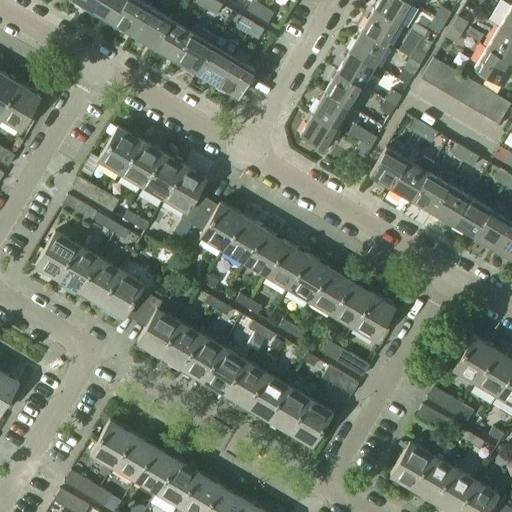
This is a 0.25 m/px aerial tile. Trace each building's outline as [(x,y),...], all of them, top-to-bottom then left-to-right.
[(74,0),(91,10),(96,0),(74,0)] [(96,0),(91,10),(112,22),(124,0),(96,0)] [(124,0),(112,22),(133,34),(150,6),(139,0),(124,0)] [(209,0),(205,8),(215,14),(222,3),(215,0),(209,0)] [(251,0),(247,9),(257,15),(263,5),(255,0),(251,0)] [(378,0),(374,7),(399,22),(411,2),(408,0),(378,0)] [(499,25),(511,32),(511,4),(499,25)] [(257,15),(267,21),(273,11),(263,5),(257,15)] [(434,15),(445,21),(451,11),(440,5),(434,15)] [(133,34),(153,47),(170,18),(150,6),(133,34)] [(361,28),(387,43),(399,22),(374,7),(361,28)] [(428,25),(438,31),(445,21),(434,15),(428,25)] [(452,25),(462,31),(468,21),(458,15),(452,25)] [(236,26),(247,32),(253,22),(243,16),(236,26)] [(153,47),(174,59),(191,30),(170,18),(153,47)] [(247,32),(257,38),(263,28),(253,22),(247,32)] [(445,36),(456,42),(462,31),(452,25),(445,36)] [(486,46),(511,60),(511,32),(499,25),(486,46)] [(349,49),(374,64),(387,43),(361,28),(349,49)] [(174,59),(195,71),(212,43),(191,30),(174,59)] [(195,71),(216,84),(233,55),(212,43),(195,71)] [(409,57),(420,63),(426,52),(416,46),(409,57)] [(474,67),(502,84),(511,67),(511,60),(486,46),(474,67)] [(337,70),(362,85),(374,64),(349,49),(337,70)] [(216,84),(237,96),(254,68),(233,55),(216,84)] [(421,77),(431,83),(443,62),(433,56),(421,77)] [(403,67),(414,73),(420,63),(409,57),(403,67)] [(431,83),(440,89),(452,68),(443,62),(431,83)] [(440,89),(450,94),(462,74),(452,68),(440,89)] [(324,91),(350,106),(362,85),(337,70),(324,91)] [(0,110),(17,81),(0,71),(0,110)] [(450,94),(459,100),(471,79),(462,74),(450,94)] [(459,100),(469,106),(481,85),(471,79),(459,100)] [(0,110),(0,116),(20,128),(40,95),(17,81),(0,110)] [(469,106),(478,111),(491,91),(481,85),(469,106)] [(385,98),(395,104),(401,94),(391,88),(385,98)] [(312,111),(337,127),(350,106),(324,91),(312,111)] [(478,111),(488,117),(500,96),(491,91),(478,111)] [(488,117),(498,123),(510,102),(500,96),(488,117)] [(379,109),(389,115),(395,104),(385,98),(379,109)] [(299,133),(325,148),(337,127),(312,111),(299,133)] [(410,129),(420,135),(427,125),(416,118),(410,129)] [(97,158),(120,171),(139,138),(117,124),(97,158)] [(420,135),(431,141),(437,131),(427,125),(420,135)] [(360,140),(370,146),(377,136),(366,130),(360,140)] [(120,171),(141,184),(161,151),(139,138),(120,171)] [(354,150),(364,156),(370,146),(360,140),(354,150)] [(452,153),(462,160),(468,149),(458,143),(452,153)] [(0,160),(7,165),(14,154),(0,145),(0,160)] [(369,174),(390,186),(407,158),(386,145),(369,174)] [(462,160),(472,166),(478,155),(468,149),(462,160)] [(141,184),(163,197),(183,163),(161,151),(141,184)] [(503,161),(511,166),(511,152),(510,151),(503,161)] [(411,199),(428,170),(434,160),(424,154),(417,164),(407,158),(390,186),(411,199)] [(180,217),(191,223),(207,197),(197,191),(205,177),(183,163),(163,197),(185,210),(180,217)] [(432,211),(449,183),(454,173),(444,167),(438,176),(428,170),(411,199),(432,211)] [(493,178),(504,184),(510,174),(499,168),(493,178)] [(71,186),(101,204),(108,193),(78,175),(71,186)] [(432,211),(452,224),(469,195),(449,183),(432,211)] [(60,205),(89,222),(96,211),(67,193),(60,205)] [(101,204),(111,210),(118,199),(108,193),(101,204)] [(452,224),(473,236),(490,207),(469,195),(452,224)] [(199,234),(222,248),(241,214),(219,201),(217,204),(207,197),(191,223),(202,230),(199,234)] [(473,236),(494,248),(511,220),(490,207),(473,236)] [(222,248),(243,261),(263,227),(241,214),(222,248)] [(133,223),(144,229),(148,222),(137,215),(133,223)] [(103,225),(114,231),(118,224),(107,217),(103,225)] [(494,248),(511,258),(511,220),(494,248)] [(114,231),(124,238),(129,230),(118,224),(114,231)] [(243,261),(265,273),(285,240),(263,227),(243,261)] [(35,263),(57,277),(77,243),(54,230),(35,263)] [(265,273),(287,286),(307,253),(285,240),(265,273)] [(57,277),(79,290),(99,256),(77,243),(57,277)] [(287,286),(308,299),(328,266),(307,253),(287,286)] [(79,290),(100,302),(120,269),(99,256),(79,290)] [(308,299),(330,312),(350,278),(328,266),(308,299)] [(124,313),(135,319),(150,293),(140,287),(143,282),(120,269),(100,302),(123,316),(124,313)] [(202,281),(213,287),(218,279),(207,273),(202,281)] [(330,312),(352,325),(372,291),(350,278),(330,312)] [(352,325),(374,338),(394,304),(372,291),(352,325)] [(235,300),(246,306),(250,299),(239,292),(235,300)] [(136,340),(159,354),(179,320),(157,307),(161,300),(150,293),(135,319),(145,325),(136,340)] [(204,302),(215,308),(220,300),(209,294),(204,302)] [(246,306),(256,313),(261,305),(250,299),(246,306)] [(215,308),(226,314),(231,307),(220,300),(215,308)] [(278,325),(289,332),(293,324),(283,318),(278,325)] [(159,354),(181,366),(200,333),(179,320),(159,354)] [(248,327),(259,334),(263,326),(252,320),(248,327)] [(289,332),(300,338),(304,331),(293,324),(289,332)] [(259,334),(269,340),(274,332),(263,326),(259,334)] [(181,366),(202,379),(222,346),(200,333),(181,366)] [(452,368),(474,381),(494,348),(472,334),(452,368)] [(322,351),(332,358),(339,346),(328,340),(322,351)] [(291,353),(302,359),(307,352),(296,345),(291,353)] [(202,379),(224,392),(244,358),(222,346),(202,379)] [(332,358),(362,375),(369,363),(339,346),(332,358)] [(474,381),(496,394),(511,366),(511,358),(494,348),(474,381)] [(302,359),(313,366),(317,358),(307,352),(302,359)] [(224,392),(246,405),(265,371),(244,358),(224,392)] [(321,376),(351,393),(358,382),(328,364),(321,376)] [(511,366),(496,394),(511,403),(511,366)] [(0,410),(18,380),(0,369),(0,410)] [(246,405),(267,418),(287,384),(265,371),(246,405)] [(267,418),(289,430),(309,397),(287,384),(267,418)] [(426,396),(455,414),(462,402),(432,385),(426,396)] [(289,430),(312,444),(331,410),(309,397),(289,430)] [(455,414),(466,420),(473,409),(462,402),(455,414)] [(415,415),(444,432),(451,421),(422,403),(415,415)] [(89,451),(112,465),(132,431),(109,418),(89,451)] [(487,433),(498,440),(503,432),(492,425),(487,433)] [(457,435),(468,441),(473,433),(462,427),(457,435)] [(112,465),(134,478),(153,444),(132,431),(112,465)] [(468,441),(479,447),(484,440),(473,433),(468,441)] [(389,473),(412,487),(431,453),(409,440),(389,473)] [(134,478),(155,490),(175,457),(153,444),(134,478)] [(412,487),(433,499),(453,466),(431,453),(412,487)] [(155,490),(177,503),(197,470),(175,457),(155,490)] [(433,499),(454,511),(455,511),(475,479),(453,466),(433,499)] [(63,480),(93,498),(99,486),(70,469),(63,480)] [(177,503),(191,511),(201,511),(219,483),(197,470),(177,503)] [(499,511),(505,503),(495,497),(498,492),(475,479),(455,511),(499,511)] [(201,511),(230,511),(240,495),(219,483),(201,511)] [(93,498),(103,504),(110,493),(99,486),(93,498)] [(52,499),(74,511),(84,511),(88,505),(59,487),(52,499)] [(230,511),(259,511),(262,508),(240,495),(230,511)] [(511,511),(511,507),(505,503),(499,511),(511,511)]
